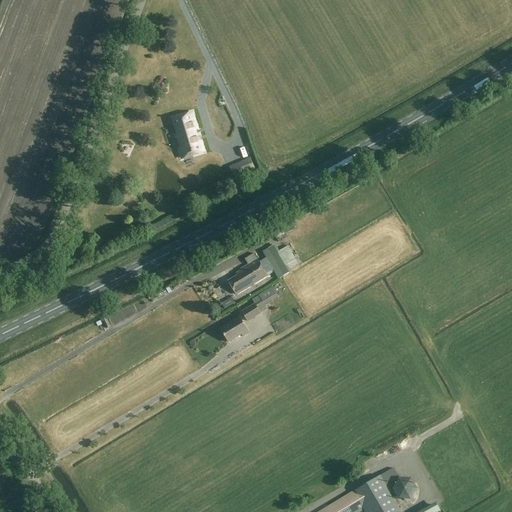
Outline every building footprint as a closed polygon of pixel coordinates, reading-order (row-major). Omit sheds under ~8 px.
[(192,113),(173,118),(178,135),(175,136),(182,159),(204,152),(199,134),(196,134),(195,131),(197,130),(192,113)] [(234,179),(255,170),(250,159),(229,167),(234,179)] [(266,258),(259,262),(267,276),(274,272),(278,279),(289,273),(285,266),(296,260),(288,246),(277,252),(273,246),(263,252),(266,258)] [(259,262),(257,259),(254,254),(245,260),(248,265),(239,270),(241,274),(228,281),(236,295),(267,276),(259,262)] [(273,287),(258,295),(265,306),(273,302),(272,301),(279,297),(273,287)] [(248,322),(261,314),(255,304),(241,312),(248,322)] [(243,337),(249,333),(239,317),(220,329),(229,342),(242,335),(243,337)] [(400,511),(401,511),(385,486),(399,478),(393,468),(319,511),(360,511),(364,510),(365,511),(400,511)] [(411,500),(418,490),(411,479),(399,479),(393,489),(399,500),(411,500)] [(440,511),(435,503),(419,511),(440,511)]
